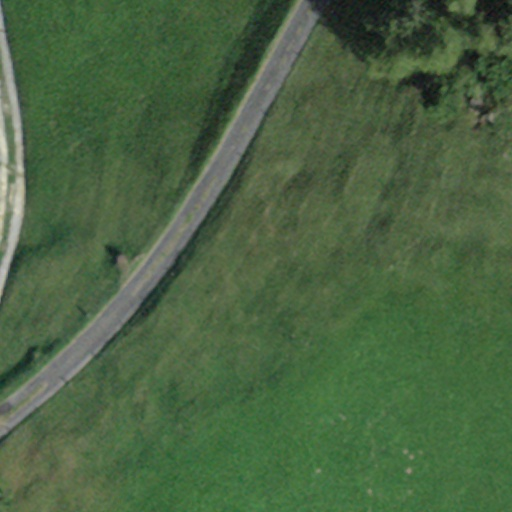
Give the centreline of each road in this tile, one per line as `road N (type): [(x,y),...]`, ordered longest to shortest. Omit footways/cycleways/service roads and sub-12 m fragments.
road 1 (track): [(312,0),(177,237),(108,324),(0,418)]
road 2 (track): [(0,81),(9,139),(0,255)]
